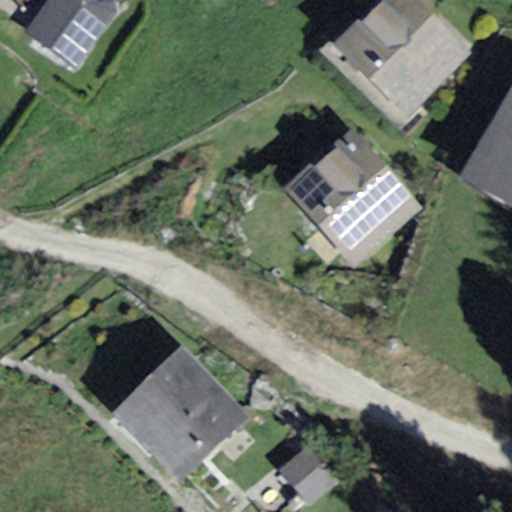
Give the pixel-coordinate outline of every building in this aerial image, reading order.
[(116,0),(0,0),(0,5),(77,60),(117,6),(116,0)] [(442,64),(386,5),(343,46),(399,104),(442,64)] [(511,122),(478,193),(511,209),(511,122)] [(361,149),(292,192),(340,267),(408,225),(361,149)] [(223,423),(173,372),(117,426),(167,478),(223,423)]
